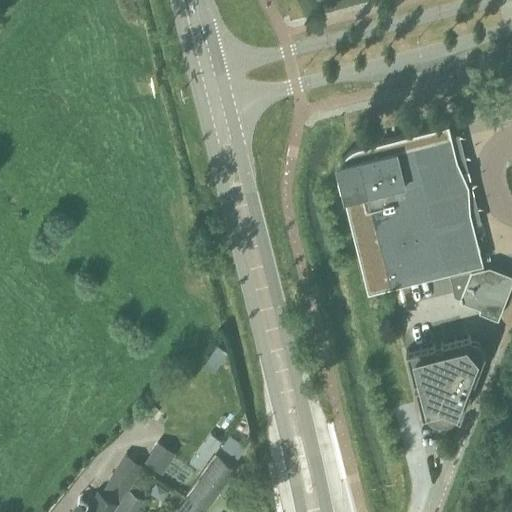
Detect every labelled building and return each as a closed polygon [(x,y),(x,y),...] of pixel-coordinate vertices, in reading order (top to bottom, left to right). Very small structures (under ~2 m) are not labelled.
[(120,106),(36,128),(65,242),(148,221),(120,106)] [(337,162),(335,163),(344,198),(345,198),(368,292),(391,286),(484,263),(477,236),(476,237),(470,212),(468,185),(457,161),(451,136),(452,136),(451,130),(449,125),(449,124),(430,129),(359,147),(354,148),(350,151),(346,155),(343,159),(341,163),(337,164),(337,162)] [(511,273),(490,265),(471,270),(448,275),(453,296),(462,294),(460,299),(481,307),(480,311),(499,318),(511,283),(511,273)] [(436,343),(406,350),(415,383),(418,382),(418,384),(415,385),(422,414),(427,413),(431,417),(432,418),(437,420),(438,420),(443,421),(445,420),(450,419),(451,418),(456,415),(460,417),(471,389),(468,387),(471,378),(475,379),(486,351),(482,350),(481,350),(480,349),(482,345),(482,343),(481,342),(480,340),(479,339),(478,338),(477,338),(476,337),(474,337),(471,338),(471,334),(441,342),(442,345),(436,346),(436,343)] [(0,346),(0,395),(0,396),(0,395),(0,399),(17,406),(33,366),(19,360),(21,355),(0,346)] [(50,367),(33,409),(53,417),(51,421),(68,427),(84,387),(72,382),(74,377),(50,367)] [(84,387),(68,427),(84,434),(86,430),(106,439),(123,397),(99,387),(97,392),(84,387)] [(160,403),(146,425),(170,439),(183,420),(160,403)] [(125,453),(108,479),(121,487),(130,474),(137,462),(125,453)] [(221,485),(234,468),(219,456),(205,474),(206,475),(180,510),(183,511),(204,511),(223,487),(221,485)] [(14,471),(1,466),(0,468),(0,493),(2,495),(0,500),(0,511),(36,511),(44,494),(10,480),(14,471)] [(120,503),(114,511),(136,511),(146,498),(145,497),(148,491),(133,481),(120,503)] [(79,501),(71,511),(114,511),(120,503),(98,489),(87,506),(79,501)]
